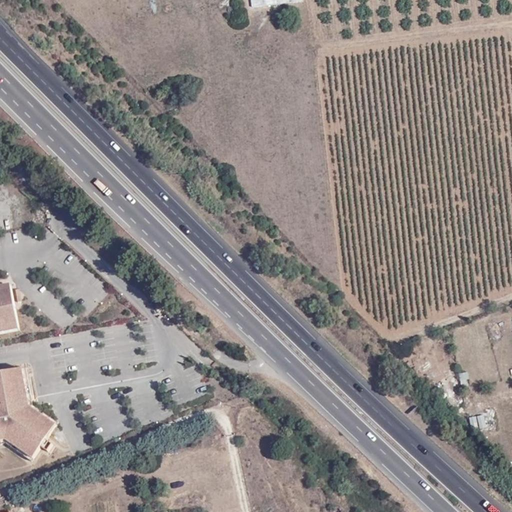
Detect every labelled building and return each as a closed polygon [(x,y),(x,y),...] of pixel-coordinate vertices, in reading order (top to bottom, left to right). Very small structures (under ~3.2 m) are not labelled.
[(304,0),(253,0),(255,10),(305,4),(304,0)] [(0,331),(20,327),(13,289),(0,291),(0,331)] [(31,407),(24,369),(0,373),(0,436),(2,436),(34,460),(43,448),(49,452),(54,445),(47,441),(58,426),(31,407)] [(27,369),(24,369),(31,407),(58,426),(59,424),(34,405),(27,369)] [(34,460),(2,436),(0,436),(0,444),(7,444),(32,462),(34,460)]
